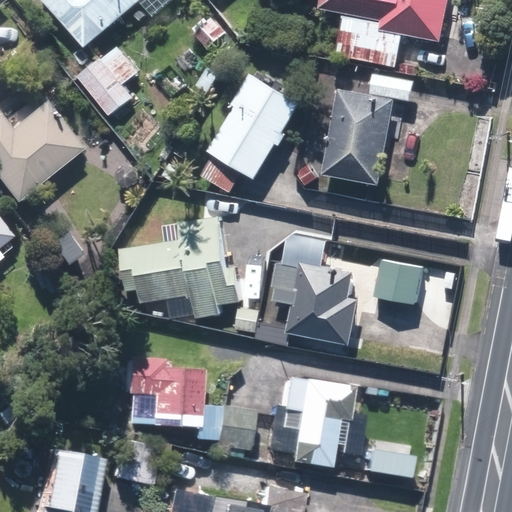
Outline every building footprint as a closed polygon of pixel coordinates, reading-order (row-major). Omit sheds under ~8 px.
[(48,0),(87,46),(141,0),(48,0)] [(260,34),(301,41),(306,8),(266,0),(260,34)] [(325,0),(324,8),(346,12),(338,55),(398,65),(404,32),(442,39),(448,0),(325,0)] [(217,40),(227,50),(237,41),(215,17),(209,22),(206,18),(195,28),(199,32),(197,33),(210,47),(217,40)] [(80,74),(112,114),(134,96),(124,83),(140,70),(103,59),(101,56),(80,74)] [(199,85),(209,91),(220,74),(210,68),(199,85)] [(203,174),(232,192),(245,170),(257,177),(301,102),(251,72),(234,102),(237,104),(210,149),(215,153),(203,174)] [(372,93),(412,99),(416,79),(375,72),(372,93)] [(137,86),(141,89),(147,84),(142,80),(137,86)] [(325,174),(381,184),(396,99),(340,89),(325,174)] [(0,188),(11,202),(78,149),(39,101),(3,130),(0,126),(0,188)] [(186,118),(190,121),(197,110),(193,107),(186,118)] [(160,155),(166,159),(174,147),(168,143),(160,155)] [(298,172),(307,184),(318,176),(310,164),(298,172)] [(136,174),(91,247),(107,256),(151,183),(136,174)] [(195,293),(198,316),(222,313),(220,302),(243,299),(239,266),(228,267),(221,216),(180,221),(183,239),(123,247),(129,289),(140,288),(142,301),(195,293)] [(40,243),(55,268),(80,253),(65,229),(40,243)] [(378,294),(419,301),(425,267),(384,259),(378,294)] [(289,331),(352,343),(360,298),(350,296),(355,271),(302,260),(300,266),(278,262),(274,285),(277,286),(274,299),(294,303),(289,331)] [(238,328),(258,330),(260,308),(240,307),(238,328)] [(258,338),(275,340),(278,324),(260,321),(258,338)] [(214,439),(218,407),(197,406),(199,369),(158,367),(159,358),(126,357),(126,364),(109,363),(108,386),(125,386),(125,393),(128,393),(127,421),(149,422),(148,425),(192,427),(192,438),(214,439)] [(280,412),(278,425),(295,428),(290,461),(325,466),(329,443),(333,417),(343,418),(348,388),(284,378),(279,408),(294,409),(294,415),(280,412)] [(218,407),(214,439),(212,444),(243,448),(249,412),(218,407)] [(115,477),(149,483),(156,447),(123,440),(115,477)] [(44,511),(89,511),(99,459),(52,450),(50,458),(42,456),(34,507),(45,509),(44,511)] [(298,511),(301,492),(263,486),(259,506),(207,497),(204,511),(298,511)]
